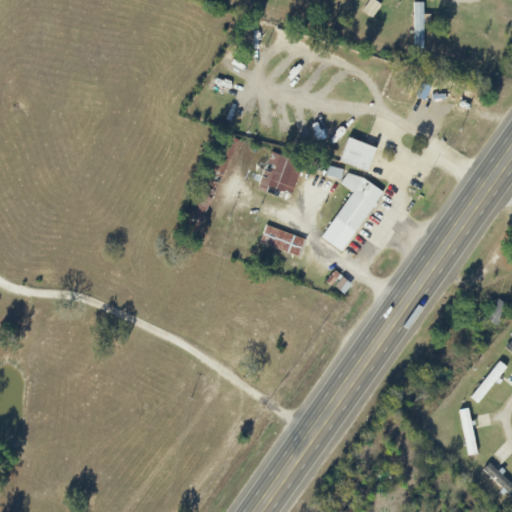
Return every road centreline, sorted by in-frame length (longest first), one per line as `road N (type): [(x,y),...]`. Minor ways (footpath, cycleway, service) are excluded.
road 1 (trunk): [(254,511),(511,146)]
road 2 (residential): [(310,433),(177,344),(107,311),(19,295),(0,280)]
